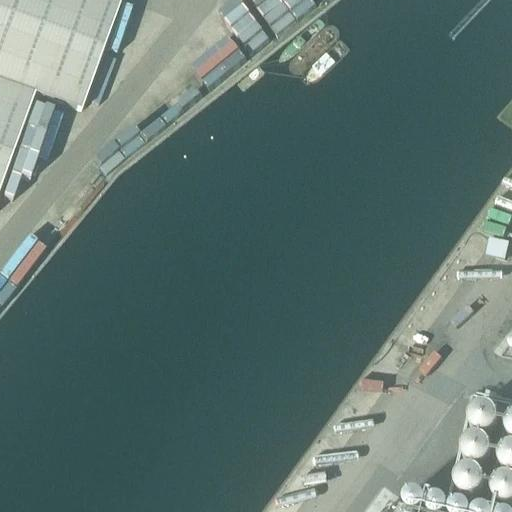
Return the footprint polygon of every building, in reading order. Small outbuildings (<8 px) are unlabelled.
[(0,0),(0,189),(34,97),(80,114),(121,0),(0,0)] [(311,0),(229,0),(219,8),(251,55),(318,9),(311,0)] [(462,433),(467,436),(473,437),(478,435),(482,432),(485,428),(486,423),(486,418),(483,412),(478,408),(472,407),(466,408),(460,411),(457,416),(456,423),(458,428),(462,433)] [(500,441),(506,444),(511,445),(511,444),(511,414),(510,415),(504,416),(499,419),(496,424),(495,430),(496,436),(500,441)] [(455,464),(461,467),(466,467),(471,466),(476,463),(479,459),(480,454),(480,449),(477,443),(472,439),(466,437),(459,439),(454,442),(451,447),(450,453),(452,459),(455,464)] [(493,472),(498,475),(503,476),(508,474),(511,472),(511,449),(509,447),(503,446),(497,447),(491,450),(488,456),(487,462),(489,468),(493,472)] [(449,496),(454,499),(459,499),(464,498),(469,495),(472,490),(473,485),(473,480),(470,475),(465,471),(459,469),(453,470),(447,474),(444,479),(443,485),(445,491),(449,496)] [(485,504),(491,507),(496,508),(501,506),(505,503),(509,499),(510,494),(509,489),(507,483),(502,479),(495,478),(489,479),(484,482),(481,487),(480,493),(481,499),(485,504)]
